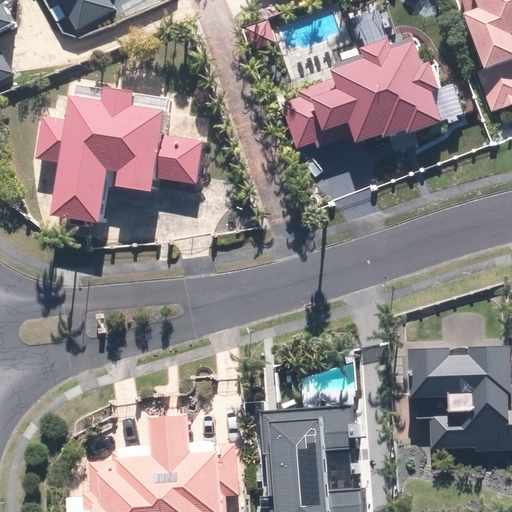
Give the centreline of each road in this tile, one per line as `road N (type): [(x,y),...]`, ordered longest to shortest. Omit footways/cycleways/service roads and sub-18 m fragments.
road 1 (residential): [(228,299),(511,217)]
road 2 (residential): [(228,299),(0,376)]
road 3 (residential): [(0,309),(228,299)]
